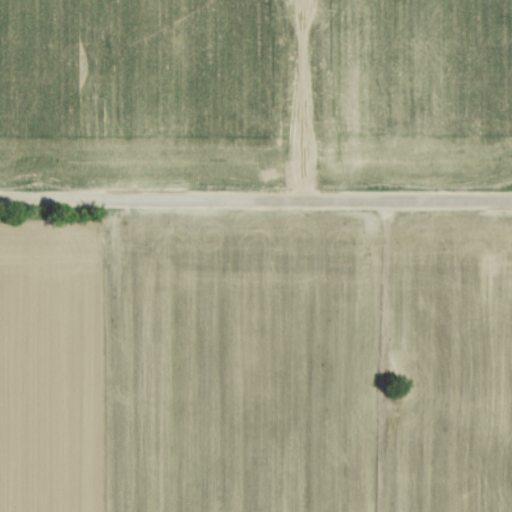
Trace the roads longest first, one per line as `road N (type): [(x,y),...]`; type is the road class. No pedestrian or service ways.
road 1 (tertiary): [(511,199),(0,200)]
road 2 (track): [(389,200),(382,511)]
road 3 (track): [(310,200),(298,0)]
